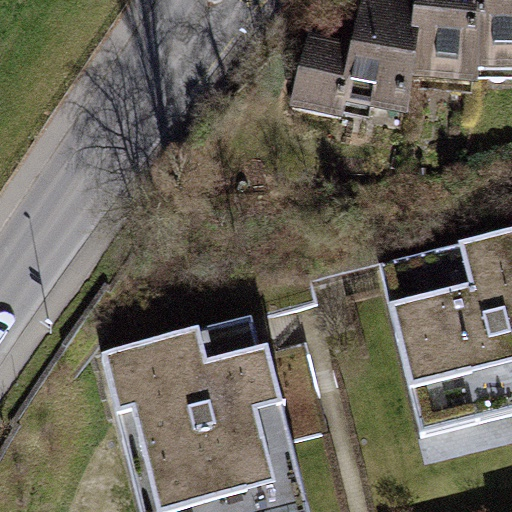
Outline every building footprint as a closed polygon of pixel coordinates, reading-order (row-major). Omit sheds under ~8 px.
[(393,116),(397,84),(405,0),(336,0),(331,43),(296,39),(279,120),(327,130),(329,113),(393,116)] [(462,89),(463,76),(465,0),(405,0),(397,84),(462,89)] [(511,75),(511,0),(465,0),(463,76),(511,75)] [(511,244),(377,276),(415,441),(511,418),(511,244)] [(300,511),(253,324),(93,364),(130,511),(300,511)]
